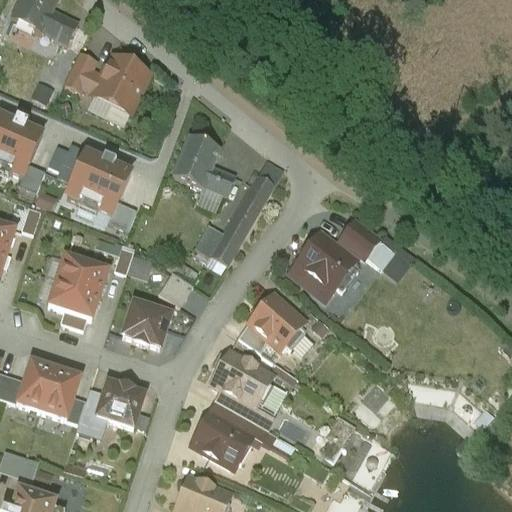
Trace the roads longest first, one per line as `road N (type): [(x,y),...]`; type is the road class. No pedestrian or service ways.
road 1 (residential): [(322,173),(102,0)]
road 2 (residential): [(322,173),(173,385)]
road 3 (residential): [(173,385),(0,327)]
road 4 (residential): [(173,385),(136,511)]
